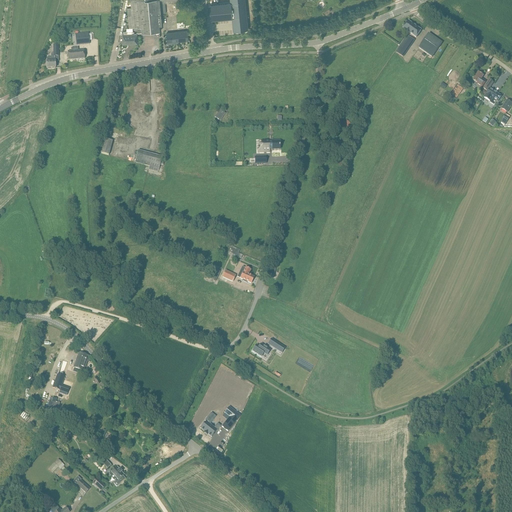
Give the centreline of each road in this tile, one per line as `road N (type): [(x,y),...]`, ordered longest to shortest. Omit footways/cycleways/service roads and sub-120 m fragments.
road 1 (unclassified): [(212,350),(234,342),(254,303),(309,114),(317,42)]
road 2 (tertiary): [(1,107),(82,74),(235,47),(317,42)]
road 3 (unclassified): [(195,447),(69,330),(0,312)]
road 4 (track): [(212,350),(61,302),(44,318)]
